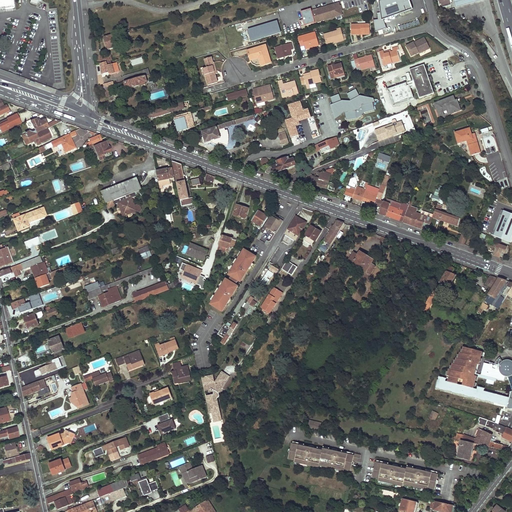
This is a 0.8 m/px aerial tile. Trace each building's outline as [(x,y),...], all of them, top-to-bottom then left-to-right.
[(0,0),(0,9),(13,8),(12,0),(0,0)] [(408,0),(381,0),(378,1),(380,13),(381,20),(383,19),(412,9),(408,0)] [(487,0),(453,0),(456,9),(488,1),(487,0)] [(339,3),(312,11),(315,23),(342,15),(341,12),(340,9),(342,9),(341,6),(340,6),(339,3)] [(312,11),(305,13),(309,25),(315,23),(312,11)] [(386,28),(383,19),(381,20),(380,13),(377,14),(377,20),(374,20),(374,32),(386,28)] [(277,21),(248,30),(251,42),(281,32),(277,21)] [(370,33),(370,24),(351,25),(351,35),(361,35),(361,33),(370,33)] [(343,35),(341,28),(337,29),(337,31),(324,35),(326,44),(333,42),(340,40),(340,41),(344,40),(344,39),(343,35)] [(319,45),(315,32),(298,37),(301,46),(304,45),(309,44),(311,48),(319,45)] [(104,37),(107,49),(118,46),(115,34),(104,37)] [(430,49),(425,39),(415,44),(414,43),(414,42),(406,46),(411,57),(419,53),(419,54),(430,49)] [(292,55),(290,50),(293,49),(291,43),(275,48),(278,59),(283,58),(282,55),(286,54),(287,56),(292,55)] [(247,51),(249,57),(258,55),(259,58),(261,66),(271,63),(265,45),(247,51)] [(379,52),(383,66),(400,61),(397,51),(399,50),(398,47),(392,49),(393,52),(391,52),(384,54),(384,52),(383,51),(379,52)] [(100,55),(101,64),(111,61),(112,60),(110,54),(104,56),(103,54),(100,55)] [(375,66),(372,55),(354,60),(356,68),(360,67),(361,70),(375,66)] [(101,64),(102,74),(109,72),(110,74),(119,71),(116,63),(112,64),(111,61),(101,64)] [(206,65),(206,68),(213,66),(215,74),(217,74),(213,63),(206,65)] [(328,67),(331,79),(336,78),(335,76),(344,74),(341,63),(335,65),(335,66),(333,67),(332,66),(328,67)] [(410,70),(419,98),(434,93),(424,65),(410,70)] [(215,74),(213,66),(206,68),(203,69),(208,86),(217,83),(215,74)] [(148,69),(139,72),(141,78),(150,75),(148,69)] [(304,77),(306,86),(321,82),(319,70),(310,72),(311,73),(311,75),(304,77)] [(467,78),(466,71),(461,71),(461,75),(459,75),(459,79),(458,79),(458,86),(466,86),(466,78),(467,78)] [(123,76),(125,82),(141,78),(139,72),(123,76)] [(146,84),(145,82),(147,82),(146,78),(147,78),(148,79),(151,78),(151,75),(150,75),(141,78),(125,82),(126,88),(129,87),(133,86),(134,88),(146,84)] [(279,82),(282,96),(287,94),(288,96),(299,93),(295,81),(290,83),(289,84),(290,85),(288,85),(286,84),(284,85),(283,81),(279,82)] [(253,90),(257,104),(265,102),(274,99),(271,86),(263,89),(263,90),(258,91),(257,88),(253,90)] [(339,94),(331,97),(333,104),(330,105),(332,110),(335,109),(338,117),(344,113),(345,113),(346,120),(357,118),(355,111),(356,111),(362,105),(364,113),(374,110),(372,103),(375,102),(373,98),(360,95),(359,96),(356,89),(347,94),(350,100),(350,101),(341,101),(339,94)] [(228,101),(242,98),(240,92),(226,96),(228,101)] [(434,104),(439,117),(444,115),(443,112),(448,110),(450,115),(460,111),(457,102),(455,103),(454,100),(454,101),(452,97),(434,104)] [(153,118),(171,113),(171,112),(179,110),(177,104),(142,115),(143,119),(147,118),(148,119),(153,118)] [(6,105),(0,108),(0,114),(9,111),(6,105)] [(356,111),(355,111),(357,118),(364,113),(362,105),(356,111)] [(194,127),(190,112),(174,117),(175,119),(174,119),(178,132),(194,127)] [(16,114),(7,118),(9,121),(7,122),(6,120),(0,122),(0,127),(2,132),(20,124),(16,114)] [(220,144),(227,146),(228,141),(228,134),(227,130),(225,131),(224,128),(247,121),(254,119),(253,115),(223,124),(216,126),(216,128),(203,132),(204,137),(206,143),(211,141),(212,143),(213,144),(216,143),(220,144)] [(248,126),(260,122),(258,117),(246,122),(248,126)] [(24,140),(46,130),(61,122),(61,121),(56,120),(47,125),(44,120),(40,122),(39,121),(38,120),(36,121),(35,119),(31,121),(35,131),(32,132),(29,131),(25,133),(25,134),(22,136),(24,140)] [(393,124),(375,131),(379,142),(394,136),(393,134),(405,129),(402,121),(397,123),(397,125),(394,126),(393,124)] [(480,153),(474,133),(471,135),(470,129),(455,133),(458,143),(468,141),(472,156),(480,153)] [(46,130),(24,140),(26,145),(38,139),(40,143),(50,138),(46,130)] [(74,131),(50,142),(53,147),(53,148),(61,144),(65,152),(75,148),(70,138),(76,135),(74,131)] [(285,132),(278,134),(282,145),(289,143),(285,132)] [(99,135),(91,138),(90,140),(91,141),(87,143),(88,144),(85,145),(86,147),(102,140),(99,135)] [(319,144),(321,149),(328,147),(329,146),(331,150),(335,148),(335,147),(339,145),(336,137),(319,144)] [(92,148),(94,147),(100,160),(105,158),(103,155),(107,154),(108,156),(111,155),(110,152),(111,152),(109,147),(107,148),(105,142),(96,146),(95,143),(88,146),(89,148),(92,147),(92,148)] [(500,152),(486,155),(493,181),(506,178),(500,152)] [(275,173),(296,165),(293,159),(290,160),(289,157),(280,160),(281,163),(277,164),(273,167),(272,165),(267,168),(265,173),(272,175),(273,174),(275,173)] [(172,161),(177,183),(185,181),(182,165),(172,161)] [(2,171),(10,167),(9,163),(0,166),(1,169),(2,171)] [(171,184),(170,179),(171,178),(172,181),(175,181),(172,168),(156,171),(160,189),(163,189),(163,185),(171,184)] [(306,183),(305,187),(309,188),(310,184),(327,189),(329,183),(331,175),(330,175),(331,173),(328,172),(327,174),(323,172),(321,173),(319,179),(318,179),(318,178),(316,177),(316,175),(304,180),(306,183)] [(357,187),(357,185),(353,184),(351,176),(344,195),(353,198),(357,187)] [(106,203),(135,192),(142,190),(137,178),(102,192),(106,203)] [(177,183),(181,200),(186,199),(189,198),(185,181),(177,183)] [(368,185),(368,183),(366,182),(364,190),(357,187),(353,198),(362,201),(368,185)] [(368,185),(362,201),(374,205),(380,189),(368,185)] [(380,189),(374,205),(372,211),(379,214),(383,202),(380,201),(385,186),(381,185),(380,189)] [(438,203),(442,192),(444,188),(440,187),(439,191),(436,190),(434,195),(432,194),(430,197),(435,199),(434,201),(438,203)] [(403,189),(401,195),(409,198),(410,195),(409,194),(410,191),(403,189)] [(108,209),(115,206),(115,205),(119,203),(123,216),(136,211),(140,213),(141,209),(139,204),(134,206),(131,198),(136,196),(135,192),(106,203),(108,209)] [(458,227),(460,218),(440,211),(438,211),(440,205),(441,205),(442,204),(443,202),(442,201),(441,200),(444,193),(442,192),(438,203),(433,215),(432,218),(458,227)] [(383,202),(379,214),(403,223),(409,206),(402,203),(402,205),(400,210),(389,206),(391,201),(387,199),(386,202),(383,202)] [(402,205),(391,201),(389,206),(400,210),(402,205)] [(72,206),(73,209),(76,208),(78,214),(83,213),(79,203),(72,206)] [(409,206),(403,223),(428,232),(432,219),(421,215),(416,213),(418,209),(411,207),(412,205),(410,204),(409,206)] [(237,205),(234,215),(246,219),(249,209),(237,205)] [(43,208),(19,217),(13,219),(13,220),(18,231),(29,227),(27,223),(46,216),(43,208)] [(258,211),(252,221),(262,227),(268,217),(258,211)] [(511,241),(511,214),(501,237),(509,240),(511,241)] [(276,233),(283,221),(282,221),(279,219),(276,217),(275,219),(271,216),(265,226),(261,233),(263,234),(264,234),(265,234),(266,234),(267,234),(267,233),(268,233),(270,229),(276,233)] [(145,237),(150,235),(144,217),(139,219),(145,237)] [(296,217),(285,234),(295,240),(305,225),(299,221),(300,219),(296,217)] [(141,238),(145,237),(139,219),(135,221),(141,238)] [(335,223),(328,236),(327,235),(321,243),(328,248),(344,223),(337,221),(335,223)] [(310,227),(305,235),(307,236),(304,241),(310,244),(312,244),(314,241),(315,242),(321,233),(310,227)] [(462,234),(459,243),(464,245),(468,236),(462,234)] [(222,236),(217,250),(225,253),(226,248),(229,249),(230,247),(233,248),(233,246),(234,246),(236,240),(232,239),(226,237),(222,236)] [(38,237),(25,242),(28,249),(41,244),(38,237)] [(501,237),(499,242),(507,245),(509,240),(501,237)] [(191,243),(186,254),(204,261),(209,251),(191,243)] [(499,258),(501,252),(504,253),(506,247),(497,244),(493,255),(499,258)] [(1,245),(0,245),(0,267),(13,262),(7,247),(6,248),(5,245),(2,247),(1,245)] [(148,246),(139,250),(140,255),(150,251),(148,246)] [(230,272),(229,275),(231,276),(238,281),(241,282),(246,274),(245,273),(247,270),(248,270),(256,257),(244,250),(243,252),(239,258),(239,259),(235,266),(234,266),(230,272)] [(333,250),(326,261),(331,264),(338,253),(333,250)] [(360,253),(358,256),(354,253),(349,261),(365,271),(361,277),(367,280),(375,267),(371,264),(373,261),(360,253)] [(21,264),(14,267),(16,272),(23,269),(32,266),(35,273),(34,274),(36,278),(46,275),(52,272),(50,267),(45,269),(42,262),(40,256),(21,264)] [(40,288),(50,285),(48,281),(58,277),(57,276),(73,270),(72,269),(84,265),(82,261),(52,272),(46,275),(36,278),(40,288)] [(297,267),(287,261),(282,269),(292,275),(297,267)] [(201,275),(203,270),(183,263),(181,269),(183,270),(180,279),(205,288),(207,282),(204,280),(205,277),(201,275)] [(268,263),(265,268),(272,272),(275,268),(268,263)] [(124,279),(125,282),(158,270),(157,266),(124,279)] [(323,288),(335,269),(331,266),(319,285),(323,288)] [(439,282),(437,285),(441,288),(443,285),(449,287),(456,275),(452,274),(455,269),(449,266),(445,272),(446,272),(440,283),(439,282)] [(12,268),(0,272),(0,278),(12,274),(12,273),(14,272),(16,272),(14,267),(12,268)] [(231,276),(229,281),(236,285),(238,281),(231,276)] [(490,276),(485,284),(492,288),(498,279),(490,276)] [(212,302),(211,304),(222,312),(231,298),(230,297),(232,295),(233,294),(238,286),(236,285),(229,281),(226,279),(225,281),(221,288),(220,288),(216,295),(212,302)] [(489,297),(486,302),(491,304),(506,281),(499,279),(488,296),(489,297)] [(116,286),(114,282),(100,288),(102,291),(116,286)] [(166,282),(133,294),(136,302),(175,287),(174,283),(167,286),(166,282)] [(511,283),(510,283),(502,295),(505,297),(507,295),(511,287),(511,283)] [(421,319),(441,288),(437,285),(417,317),(421,319)] [(114,287),(108,290),(109,292),(103,295),(102,291),(100,288),(86,293),(88,300),(99,296),(99,297),(103,306),(107,305),(107,306),(120,301),(114,287)] [(274,288),(262,308),(270,313),(283,293),(274,288)] [(382,291),(379,295),(388,300),(390,297),(382,291)] [(251,296),(246,303),(250,306),(254,298),(251,296)] [(498,309),(504,299),(501,297),(495,307),(498,309)] [(33,310),(30,302),(27,304),(25,299),(11,304),(14,310),(19,308),(21,314),(33,310)] [(482,303),(476,313),(479,315),(484,308),(486,309),(488,307),(487,306),(482,303)] [(48,318),(58,314),(56,308),(51,310),(50,307),(47,308),(48,311),(46,312),(48,318)] [(407,308),(403,315),(408,318),(412,312),(407,308)] [(35,314),(24,318),(28,329),(39,325),(35,314)] [(225,324),(218,334),(224,338),(221,343),(225,345),(238,325),(234,322),(231,328),(225,324)] [(67,332),(69,337),(82,332),(79,324),(77,325),(73,326),(75,329),(67,332)] [(59,337),(49,341),(54,353),(64,349),(59,337)] [(171,342),(166,344),(160,346),(159,343),(155,345),(159,357),(164,355),(169,353),(169,352),(179,348),(176,340),(171,342)] [(511,361),(510,361),(509,360),(508,360),(506,360),(505,361),(503,361),(502,362),(500,357),(498,358),(497,359),(496,361),(496,362),(495,363),(490,362),(489,364),(484,363),(481,375),(489,377),(488,380),(496,382),(497,379),(504,381),(505,376),(506,377),(507,377),(508,377),(509,377),(511,387),(511,392),(511,393),(509,398),(484,391),(484,389),(478,387),(477,390),(473,389),(476,376),(474,376),(475,373),(477,364),(479,365),(482,352),(463,347),(462,353),(459,353),(458,359),(456,358),(454,364),(452,364),(451,370),(449,369),(447,376),(449,377),(448,382),(445,382),(446,379),(439,377),(436,388),(439,389),(439,387),(447,389),(447,391),(452,392),(452,391),(460,393),(459,394),(465,395),(465,394),(473,396),(472,397),(478,399),(478,397),(485,399),(485,400),(490,402),(491,401),(498,403),(498,404),(503,405),(503,404),(507,405),(506,408),(508,409),(509,409),(511,409),(511,377),(511,376),(511,375),(511,361)] [(139,351),(116,360),(118,366),(126,363),(129,371),(141,367),(138,360),(143,358),(139,351)] [(71,364),(77,361),(75,355),(74,354),(68,357),(71,364)] [(46,364),(47,366),(35,371),(37,377),(57,369),(61,367),(58,359),(46,364)] [(188,366),(182,367),(181,362),(173,364),(174,371),(172,372),(175,384),(191,381),(188,366)] [(73,369),(75,375),(82,373),(79,366),(73,369)] [(109,383),(114,381),(111,373),(107,375),(106,373),(101,376),(99,371),(84,377),(84,379),(85,382),(93,379),(96,386),(105,383),(109,381),(109,383)] [(212,413),(214,418),(221,417),(217,399),(220,396),(219,393),(227,380),(220,375),(215,383),(214,382),(213,376),(202,378),(205,390),(212,389),(213,390),(214,394),(213,395),(206,397),(207,402),(210,402),(212,413)] [(0,388),(8,386),(6,376),(0,377),(0,388)] [(38,382),(22,388),(24,396),(47,388),(44,379),(38,382)] [(81,384),(72,388),(74,393),(72,394),(71,395),(72,398),(70,399),(72,403),(77,407),(83,405),(84,406),(89,404),(81,384)] [(154,405),(173,398),(168,387),(163,389),(164,390),(159,391),(159,390),(154,391),(154,392),(150,394),(150,396),(153,403),(154,405)] [(0,423),(9,421),(6,408),(0,409),(0,423)] [(171,420),(168,413),(158,417),(160,423),(162,422),(163,423),(161,424),(157,426),(161,435),(176,429),(172,420),(171,420)] [(480,417),(479,421),(480,421),(479,424),(493,429),(492,430),(503,434),(502,437),(511,441),(511,440),(511,430),(506,427),(492,422),(480,417)] [(309,421),(308,428),(320,431),(321,423),(309,421)] [(0,436),(8,435),(9,439),(19,436),(17,427),(0,431),(0,436)] [(59,434),(48,438),(52,450),(64,446),(63,444),(68,442),(70,443),(71,444),(75,435),(66,430),(64,434),(60,435),(59,434)] [(502,446),(503,445),(493,442),(494,440),(493,439),(491,438),(492,435),(484,431),(481,438),(478,437),(478,439),(476,438),(476,439),(464,435),(464,436),(457,434),(457,438),(455,437),(455,439),(461,441),(473,443),(474,444),(505,451),(508,447),(502,446)] [(103,451),(107,449),(109,455),(117,452),(116,448),(120,446),(122,450),(129,447),(126,438),(102,447),(103,451)] [(470,461),(472,454),(470,453),(473,443),(461,441),(458,452),(459,452),(458,458),(470,461)] [(4,446),(7,458),(18,455),(17,450),(16,450),(15,448),(14,443),(4,446)] [(158,448),(164,446),(167,453),(148,461),(145,455),(150,453),(149,451),(139,455),(142,464),(170,454),(165,443),(157,446),(158,448)] [(292,444),(288,459),(295,460),(294,462),(319,468),(319,466),(324,467),(344,471),(344,469),(354,472),(355,467),(352,466),(353,461),(359,462),(361,455),(355,454),(354,456),(353,455),(341,453),(337,452),(337,450),(337,449),(333,449),(332,449),(332,451),(323,449),(323,451),(317,449),(314,448),(314,447),(314,446),(310,445),(309,446),(309,447),(304,446),(293,444),(292,444)] [(150,453),(145,455),(148,461),(167,453),(164,446),(158,448),(149,451),(150,453)] [(3,460),(3,461),(4,464),(7,463),(8,464),(30,459),(29,454),(3,460)] [(53,475),(65,471),(61,460),(49,464),(53,475)] [(202,466),(193,469),(190,462),(180,467),(186,481),(191,479),(193,483),(207,477),(202,466)] [(376,462),(372,478),(379,479),(378,481),(403,486),(403,485),(428,490),(428,488),(435,490),(438,474),(437,474),(425,471),(421,471),(421,469),(421,468),(417,467),(416,468),(416,469),(413,469),(407,467),(407,469),(401,468),(398,467),(398,466),(398,465),(394,464),(393,465),(393,466),(388,465),(377,463),(376,462)] [(141,496),(152,492),(149,484),(147,478),(138,481),(142,489),(139,491),(141,496)] [(79,479),(70,483),(72,489),(47,499),(48,504),(55,502),(70,496),(74,494),(84,490),(89,488),(93,487),(92,485),(83,489),(79,479)] [(123,489),(129,486),(132,485),(131,481),(128,482),(126,479),(97,490),(100,498),(109,494),(116,492),(123,489)] [(156,481),(149,484),(152,492),(159,489),(156,481)] [(123,489),(116,492),(118,499),(126,496),(123,489)] [(109,494),(112,501),(118,499),(116,492),(109,494)] [(70,496),(55,502),(58,510),(73,504),(70,496)] [(401,511),(415,511),(418,503),(403,500),(401,511)] [(85,504),(68,511),(88,511),(96,509),(93,501),(85,504)] [(214,511),(208,501),(193,510),(193,511),(214,511)] [(434,509),(434,510),(444,511),(457,511),(461,507),(436,502),(434,509)]
